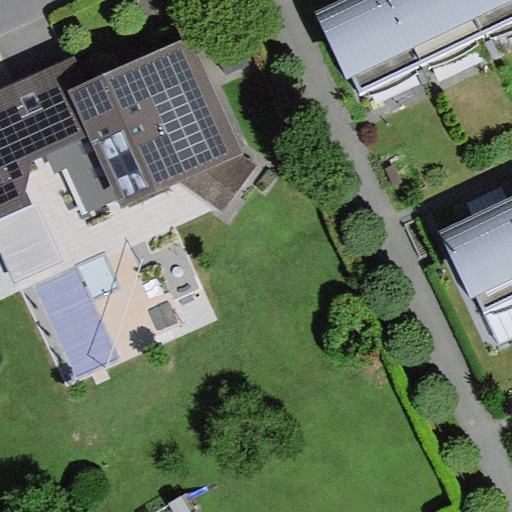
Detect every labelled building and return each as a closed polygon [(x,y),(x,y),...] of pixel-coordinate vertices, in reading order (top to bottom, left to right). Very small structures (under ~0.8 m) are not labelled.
[(420,67),(388,0),(351,0),(321,15),(359,96),(420,67)] [(388,0),(420,67),(481,38),(463,0),(388,0)] [(511,0),(463,0),(481,38),(511,23),(511,0)] [(123,196),(178,171),(222,209),(250,165),(226,150),(183,56),(85,101),(70,68),(0,99),(0,205),(12,200),(20,157),(91,125),(123,196)] [(511,301),(511,217),(506,205),(445,234),(483,315),(511,301)]
